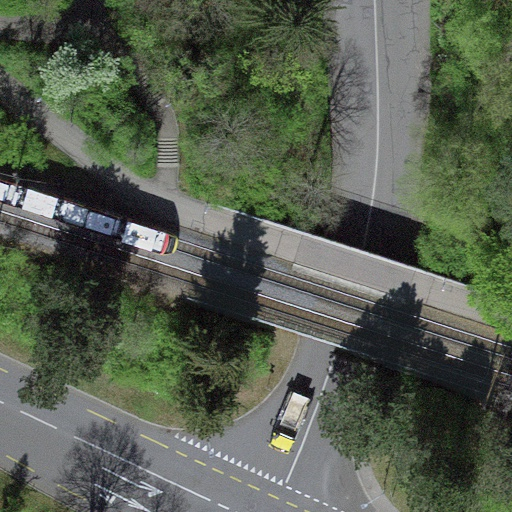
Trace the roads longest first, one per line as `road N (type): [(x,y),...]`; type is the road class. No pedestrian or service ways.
road 1 (residential): [(373,0),(376,147),(363,243),(336,348),(273,511)]
road 2 (residential): [(0,406),(213,511)]
